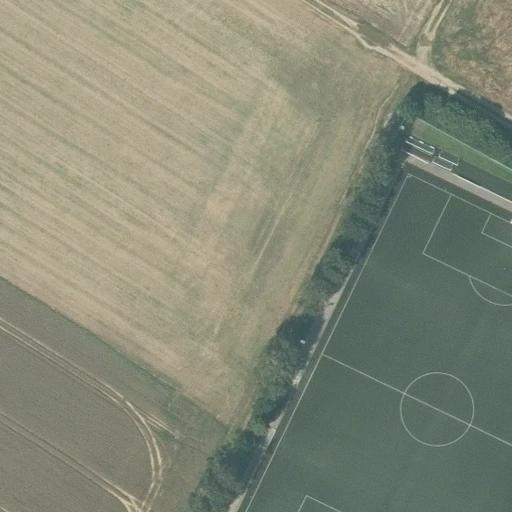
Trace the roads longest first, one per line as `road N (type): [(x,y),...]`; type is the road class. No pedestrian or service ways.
road 1 (track): [(447,0),(193,511)]
road 2 (track): [(308,0),(413,67)]
